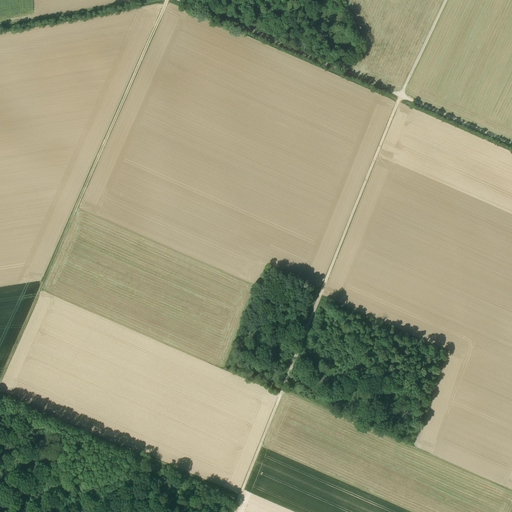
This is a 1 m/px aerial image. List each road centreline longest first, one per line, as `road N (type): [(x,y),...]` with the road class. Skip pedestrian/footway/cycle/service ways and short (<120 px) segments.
road 1 (track): [(400,96),(233,511)]
road 2 (track): [(0,382),(166,0)]
road 3 (track): [(239,498),(0,391)]
road 4 (track): [(175,0),(400,96)]
road 5 (track): [(0,26),(143,0)]
road 6 (track): [(400,96),(511,143)]
